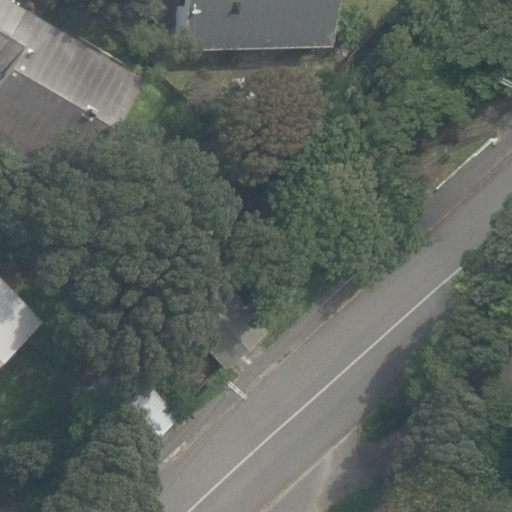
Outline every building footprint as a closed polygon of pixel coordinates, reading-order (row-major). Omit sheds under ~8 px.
[(169,0),(171,48),(322,45),(320,0),(169,0)] [(30,154),(70,178),(128,77),(0,3),(0,151),(24,165),(30,154)] [(161,308),(219,367),(258,329),(200,270),(161,308)] [(0,343),(22,322),(0,300),(0,343)] [(70,389),(131,453),(163,422),(102,358),(70,389)]
